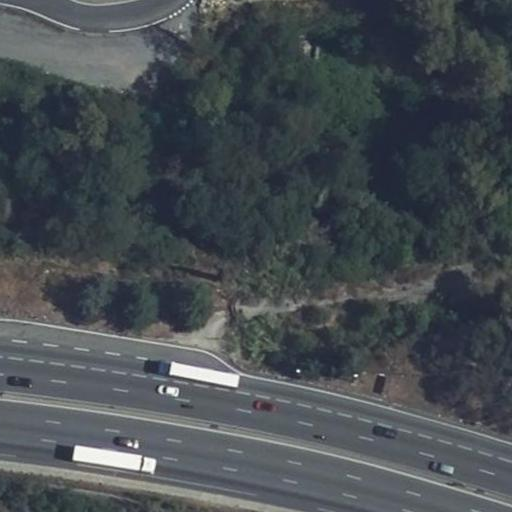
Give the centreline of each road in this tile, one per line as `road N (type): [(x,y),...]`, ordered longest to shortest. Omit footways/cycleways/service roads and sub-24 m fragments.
road 1 (motorway): [(511,472),(173,399),(0,377)]
road 2 (motorway): [(0,421),(306,472),(449,511)]
road 3 (tertiary): [(36,0),(104,15),(160,0)]
